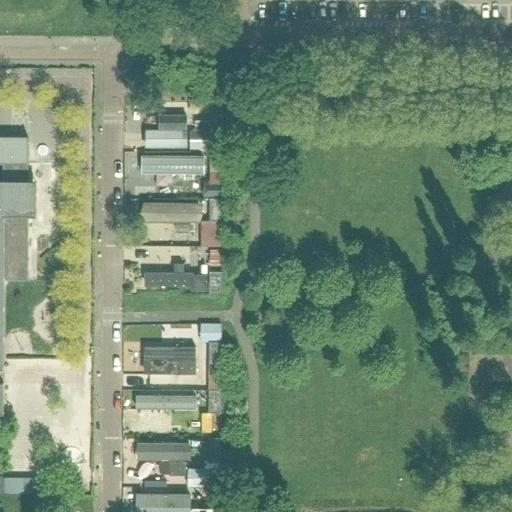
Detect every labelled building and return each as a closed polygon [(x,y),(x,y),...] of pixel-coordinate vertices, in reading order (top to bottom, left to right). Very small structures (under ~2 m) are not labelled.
[(211,123),(211,126),(223,126),(223,103),(196,103),(196,123),(211,123)] [(189,147),(189,115),(159,115),(159,130),(148,130),(148,147),(189,147)] [(223,149),(223,132),(191,132),(191,149),(223,149)] [(0,411),(4,412),(4,380),(0,380),(0,367),(4,367),(5,278),(29,278),(30,136),(0,135),(0,411)] [(211,151),(211,174),(223,174),(223,151),(211,151)] [(144,192),(196,192),(196,164),(150,164),(150,176),(144,175),(144,192)] [(211,199),(211,222),(223,222),(223,199),(211,199)] [(143,221),(201,221),(201,203),(143,203),(143,221)] [(210,250),(210,265),(222,265),(222,250),(210,250)] [(147,272),(147,285),(197,286),(197,272),(184,272),(184,265),(174,265),(174,272),(147,272)] [(223,272),(210,272),(210,295),(223,295),(223,272)] [(203,339),(221,339),(222,323),(204,322),(203,339)] [(222,343),(209,343),(209,366),(222,366),(222,343)] [(145,373),(199,373),(199,346),(145,346),(145,373)] [(222,391),(209,391),(209,414),(222,414),(222,391)] [(161,409),(197,410),(198,392),(139,392),(139,420),(161,420),(161,409)] [(222,462),(222,439),(209,439),(209,462),(222,462)] [(135,460),(192,461),(192,442),(135,442),(135,460)] [(189,486),(222,486),(222,469),(188,469),(189,486)] [(45,475),(4,474),(4,491),(45,491),(45,475)] [(222,510),(222,487),(209,487),(209,510),(222,510)] [(137,493),(137,511),(193,511),(194,493),(137,493)]
